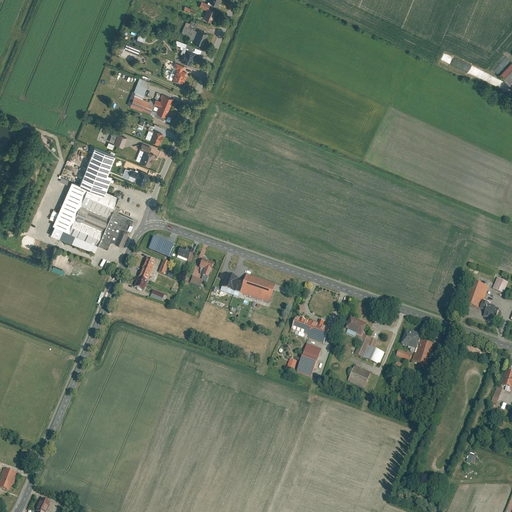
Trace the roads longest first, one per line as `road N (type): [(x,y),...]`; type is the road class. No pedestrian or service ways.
road 1 (tertiary): [(152,226),(511,348)]
road 2 (tertiary): [(17,511),(136,235),(152,226)]
road 3 (unclassified): [(152,226),(152,199),(230,0)]
